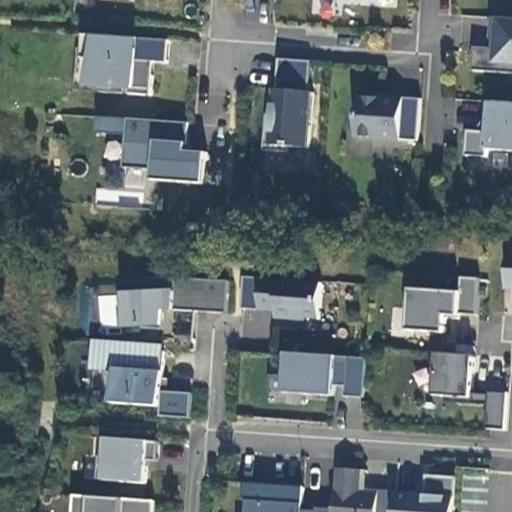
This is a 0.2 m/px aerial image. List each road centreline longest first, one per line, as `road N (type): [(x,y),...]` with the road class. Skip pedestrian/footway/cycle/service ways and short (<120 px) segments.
road 1 (residential): [(507,454),(207,439)]
road 2 (residential): [(234,44),(431,56),(434,0)]
